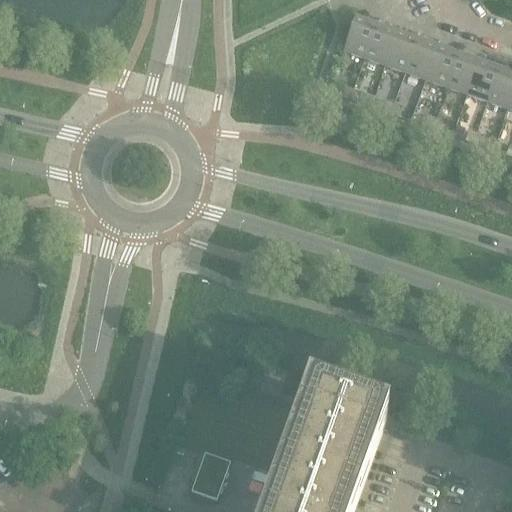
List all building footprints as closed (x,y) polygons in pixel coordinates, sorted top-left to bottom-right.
[(377,29),(356,21),(344,54),(365,62),(377,29)] [(397,36),(377,29),(365,62),(386,69),(397,36)] [(418,43),(397,36),(386,69),(406,76),(418,43)] [(438,50),(418,43),(406,76),(426,83),(438,50)] [(458,58),(438,50),(426,83),(447,90),(458,58)] [(479,65),(458,58),(447,90),(467,98),(479,65)] [(500,72),(479,65),(467,98),(488,105),(500,72)] [(511,101),(511,76),(500,72),(488,105),(508,112),(511,101)] [(347,90),(343,100),(351,103),(354,93),(347,90)] [(362,95),(354,93),(351,103),(358,106),(362,95)] [(387,105),(384,115),(391,117),(395,107),(387,105)] [(402,110),(395,107),(391,117),(399,120),(402,110)] [(428,119),(425,129),(432,132),(435,122),(428,119)] [(443,124),(435,122),(432,132),(439,134),(443,124)] [(470,134),(466,144),(473,146),(477,136),(470,134)] [(484,139),(477,136),(473,146),(481,149),(484,139)] [(349,511),(381,425),(386,427),(387,425),(308,397),(307,399),(312,400),(272,511),(349,511)] [(217,504),(229,470),(230,466),(205,457),(204,461),(192,495),(217,504)]
